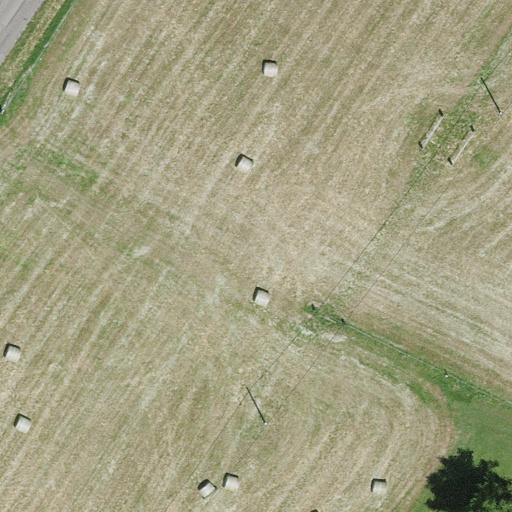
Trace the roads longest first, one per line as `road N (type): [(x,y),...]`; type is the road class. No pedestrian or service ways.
road 1 (track): [(511,439),(0,153)]
road 2 (track): [(511,45),(316,330)]
